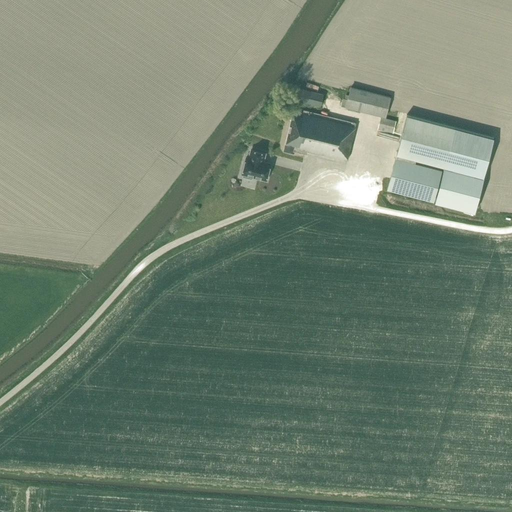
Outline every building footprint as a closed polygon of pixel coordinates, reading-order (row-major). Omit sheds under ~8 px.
[(385,117),(390,97),(351,88),(346,107),(385,117)] [(321,106),(323,95),(299,89),(296,100),(321,106)] [(347,161),(356,123),(304,110),(302,117),(293,114),(286,143),(284,151),(293,153),(294,152),(307,155),(308,151),(347,161)] [(416,160),(443,167),(483,177),(494,138),(407,115),(387,190),(474,212),(482,181),(415,164),(416,160)] [(393,133),(396,121),(381,117),(378,129),(393,133)] [(252,177),(266,181),(270,164),(262,162),(263,158),(264,158),(265,154),(251,150),(249,159),(246,158),(242,174),(244,175),(243,177),(252,179),(252,177)]
